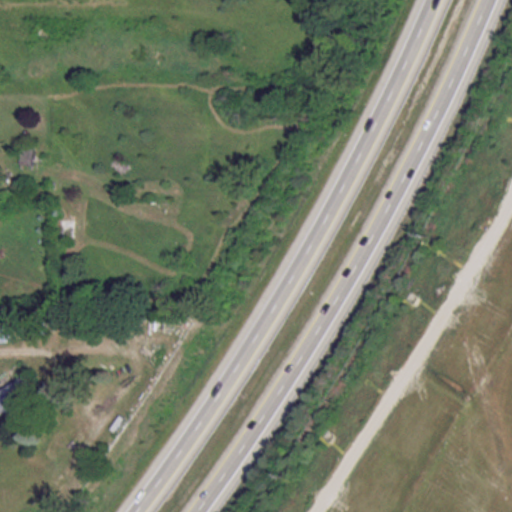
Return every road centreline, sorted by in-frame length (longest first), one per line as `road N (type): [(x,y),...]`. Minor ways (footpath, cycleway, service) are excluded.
road 1 (motorway): [(440,0),(308,262),(144,511)]
road 2 (motorway): [(193,511),(336,296),(483,0)]
